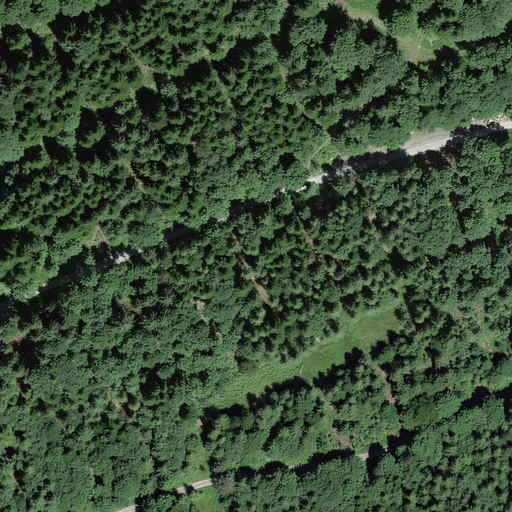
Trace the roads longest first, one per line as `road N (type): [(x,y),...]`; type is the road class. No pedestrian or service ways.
road 1 (track): [(0,181),(40,144),(175,74),(320,15),(386,28),(408,51),(397,76),(301,168),(313,187)]
road 2 (track): [(511,124),(182,230),(0,305)]
road 3 (track): [(129,511),(188,489),(356,461),(511,394)]
road 4 (track): [(0,31),(107,11),(124,0)]
